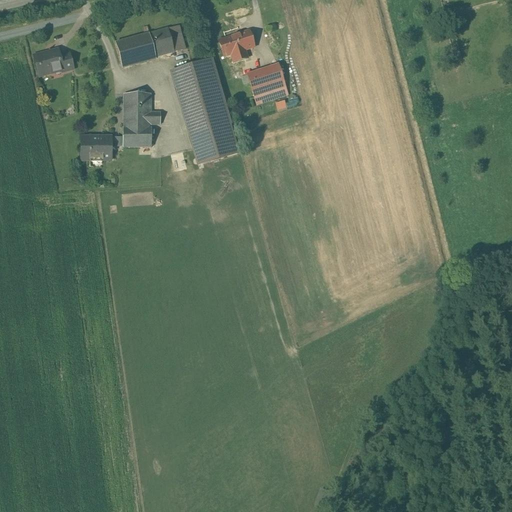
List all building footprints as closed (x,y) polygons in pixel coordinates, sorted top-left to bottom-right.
[(169,31),(150,35),(155,58),(174,54),(169,31)] [(247,32),(218,41),(224,57),(230,55),(244,51),(252,48),(247,32)] [(149,33),(114,40),(120,69),(155,61),(155,58),(150,35),(149,33)] [(56,50),(33,57),(39,76),(61,71),(61,69),(61,68),(58,56),(56,50)] [(244,51),(230,55),(233,64),(247,59),(244,51)] [(68,54),(58,56),(61,68),(61,69),(61,71),(62,73),(72,70),(68,54)] [(211,61),(179,71),(197,133),(229,124),(211,61)] [(278,65),(246,75),(248,83),(253,98),(264,94),(267,101),(287,95),(278,65)] [(149,95),(121,95),(121,126),(149,126),(149,107),(149,95)] [(174,107),(149,107),(149,126),(174,126),(174,107)] [(149,126),(121,126),(121,149),(149,149),(149,126)] [(111,138),(80,138),(80,161),(89,161),(89,160),(101,160),(101,161),(110,161),(111,138)]
